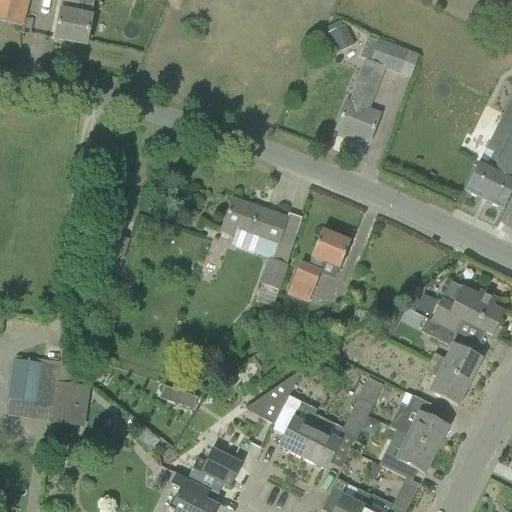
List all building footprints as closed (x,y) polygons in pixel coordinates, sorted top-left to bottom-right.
[(27,0),(0,0),(0,22),(21,28),(27,0)] [(60,13),(54,41),(85,47),(91,19),(90,19),(93,0),(62,0),(60,13)] [(344,27),(341,28),(329,34),(327,35),(334,50),(351,41),(344,27)] [(382,71),(400,77),(410,81),(418,57),(408,54),(378,42),(367,72),(360,70),(348,103),(346,103),(335,132),(368,145),(379,115),(370,111),(382,79),(380,78),(382,71)] [(511,97),(480,163),(479,163),(464,194),(502,212),(511,192),(511,97)] [(271,262),(276,248),(286,221),(232,202),(220,233),(234,238),(231,247),(271,262)] [(113,288),(129,242),(100,232),(84,278),(113,288)] [(338,271),(349,245),(321,234),(310,259),(311,260),(307,269),(299,266),(287,295),(308,303),(320,274),(319,274),(323,264),(338,271)] [(257,304),(272,309),(286,268),(269,262),(260,287),(263,288),(257,304)] [(461,322),(492,338),(503,315),(492,310),(496,301),(479,293),(476,297),(461,290),(452,308),(440,302),(430,323),(427,321),(427,322),(454,335),(461,322)] [(420,303),(416,312),(430,319),(439,300),(424,293),(422,298),(420,303)] [(447,348),(454,335),(427,322),(420,334),(447,348)] [(102,354),(102,351),(102,348),(99,345),(96,343),(92,343),(90,345),(88,347),(87,351),(88,355),(90,357),(93,359),(96,359),(100,357),(102,354)] [(429,365),(469,385),(475,371),(477,372),(478,371),(476,370),(480,362),(452,348),(445,362),(434,356),(429,365)] [(319,371),(331,377),(337,365),(325,359),(319,371)] [(56,385),(66,386),(67,371),(15,364),(7,417),(52,424),(56,385)] [(429,394),(457,408),(461,400),(463,401),(464,400),(462,399),(469,385),(429,365),(425,374),(436,380),(429,394)] [(244,412),(273,428),(288,399),(299,377),(296,376),(244,412)] [(84,428),(89,390),(66,386),(56,385),(52,424),(84,428)] [(387,403),(393,391),(386,387),(380,399),(387,403)] [(338,444),(343,433),(354,439),(374,399),(361,393),(342,432),(330,427),(330,425),(321,421),(302,461),(316,468),(315,470),(316,468),(325,472),(339,444),(338,444)] [(180,394),(176,407),(193,413),(197,400),(180,394)] [(447,430),(438,425),(443,414),(413,398),(407,410),(400,407),(388,431),(395,434),(435,454),(442,439),(444,440),(444,439),(442,438),(447,430)] [(288,454),(302,461),(321,421),(314,418),(316,413),(288,399),(273,428),(271,433),(283,439),(278,449),(287,453),(286,455),(287,456),(288,454)] [(372,436),(379,424),(368,417),(361,429),(372,436)] [(379,468),(405,482),(406,481),(410,483),(416,472),(423,476),(428,468),(430,469),(430,468),(428,467),(435,454),(395,434),(391,442),(403,448),(396,462),(384,456),(379,468)] [(186,482),(217,497),(222,487),(229,491),(241,467),(211,452),(204,466),(196,462),(186,482)] [(375,481),(380,470),(370,466),(367,474),(371,480),(375,481)] [(211,511),(214,507),(182,491),(186,483),(174,478),(169,489),(178,493),(168,511),(211,511)] [(391,509),(379,503),(370,499),(363,511),(391,511),(392,511),(405,511),(418,487),(410,483),(406,481),(405,482),(391,509)] [(336,482),(329,495),(340,500),(347,487),(336,482)] [(363,511),(370,499),(356,492),(350,505),(340,500),(334,511),(363,511)]
